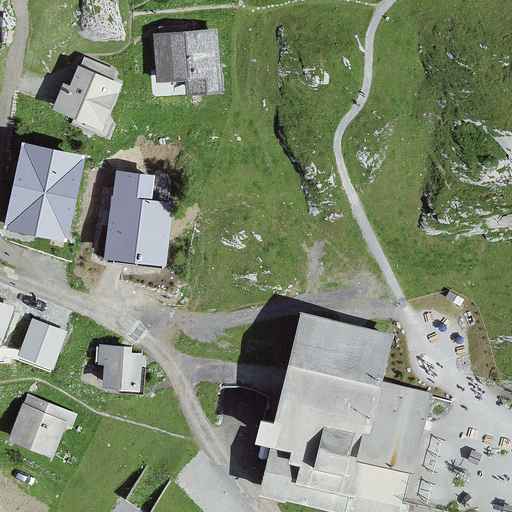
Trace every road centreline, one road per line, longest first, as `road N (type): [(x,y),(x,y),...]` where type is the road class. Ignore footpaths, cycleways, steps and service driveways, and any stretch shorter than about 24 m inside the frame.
road 1 (residential): [(137,332),(164,317),(222,321),(319,300)]
road 2 (residential): [(175,370),(210,443),(265,511)]
road 3 (residential): [(0,273),(137,332)]
